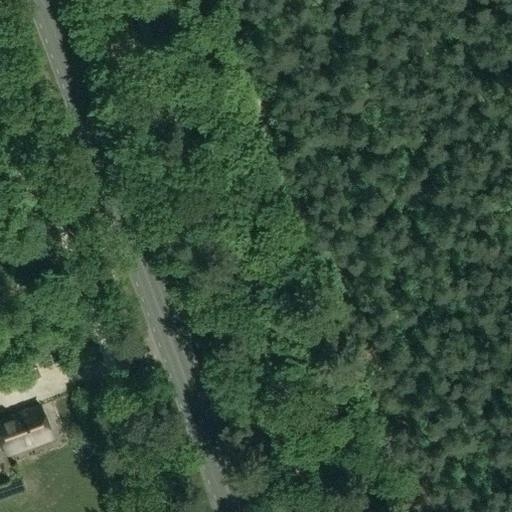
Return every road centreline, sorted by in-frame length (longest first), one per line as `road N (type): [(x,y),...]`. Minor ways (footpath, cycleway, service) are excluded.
road 1 (secondary): [(236,511),(42,0)]
road 2 (track): [(401,511),(219,0)]
